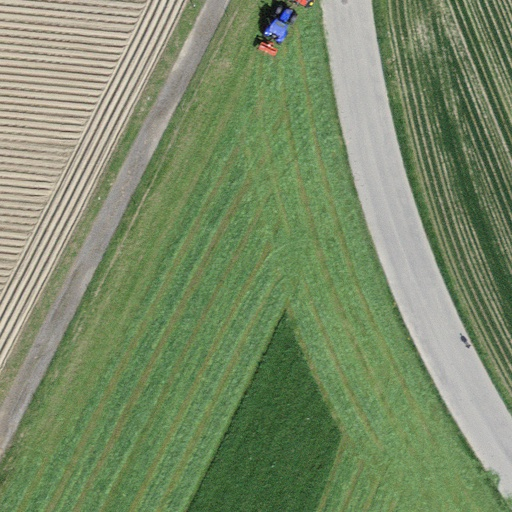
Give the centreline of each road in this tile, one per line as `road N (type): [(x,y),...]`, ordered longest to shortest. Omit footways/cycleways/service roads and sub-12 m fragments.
road 1 (track): [(224,0),(0,446)]
road 2 (unclassified): [(511,458),(472,398),(395,222),(345,0)]
